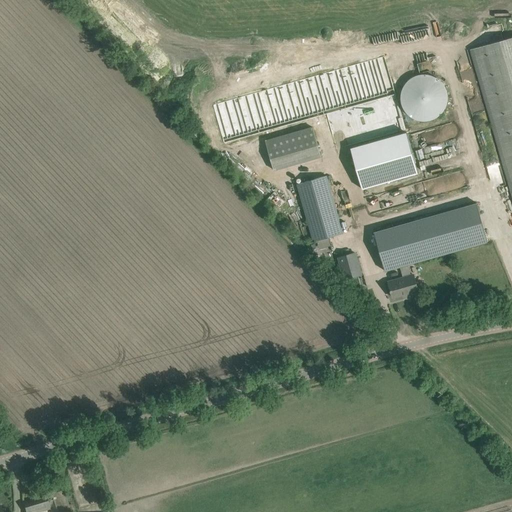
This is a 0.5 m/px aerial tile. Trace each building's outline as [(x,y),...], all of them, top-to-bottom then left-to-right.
[(511,37),(470,49),(511,196),(511,37)] [(388,53),(215,99),(225,138),(329,110),(338,145),(401,129),(391,94),(398,92),(388,53)] [(417,78),(408,84),(402,94),(402,106),(407,116),(417,122),(428,124),(439,120),(446,111),(449,100),(447,89),(439,81),(428,76),(417,78)] [(274,171),(321,157),(313,127),(265,141),(274,171)] [(406,133),(361,145),(373,186),(418,173),(406,133)] [(313,243),(344,234),(327,175),(296,184),(313,243)] [(477,203),(374,232),(385,271),(400,267),(408,265),(488,242),(477,203)] [(355,254),(339,258),(345,281),(362,276),(355,254)] [(403,278),(388,282),(393,297),(409,293),(409,295),(419,292),(414,275),(411,276),(408,265),(400,267),(403,278)] [(46,496),(23,502),(26,511),(25,511),(41,511),(50,510),(50,511),(70,511),(64,490),(46,495),(46,496)]
